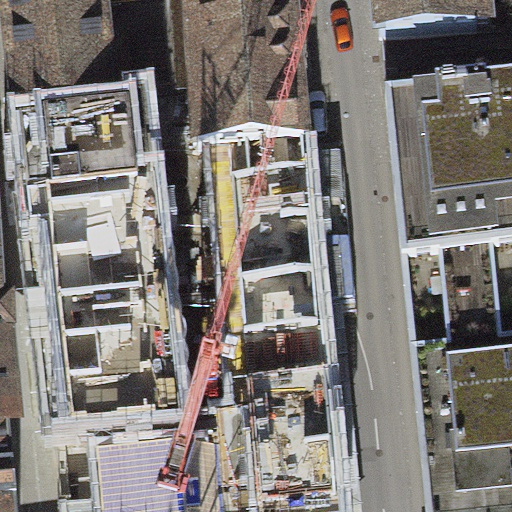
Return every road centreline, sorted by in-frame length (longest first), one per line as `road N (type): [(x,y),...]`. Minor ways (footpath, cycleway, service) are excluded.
road 1 (residential): [(342,0),(386,511)]
road 2 (residential): [(0,106),(51,511)]
